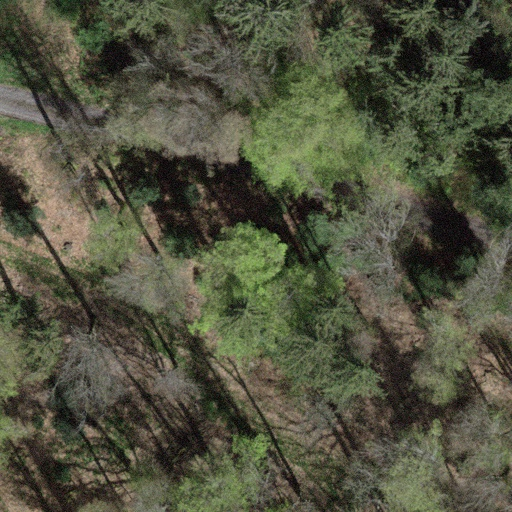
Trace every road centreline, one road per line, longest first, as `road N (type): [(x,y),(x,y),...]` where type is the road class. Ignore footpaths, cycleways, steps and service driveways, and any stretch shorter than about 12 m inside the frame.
road 1 (track): [(511,242),(0,104)]
road 2 (track): [(0,256),(122,288),(252,386)]
